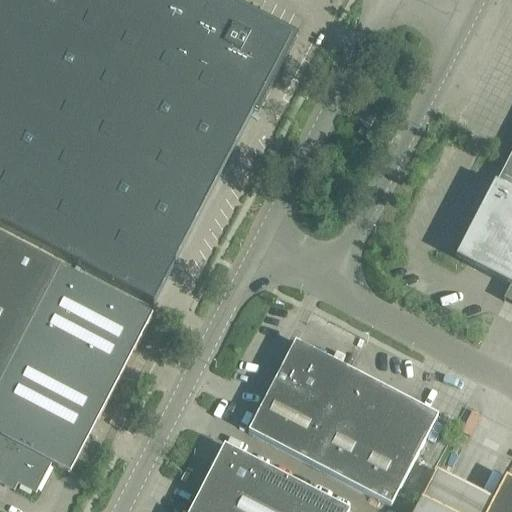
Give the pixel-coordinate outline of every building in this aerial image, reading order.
[(0,0),(0,227),(153,307),(173,269),(172,268),(291,39),(215,0),(0,0)] [(357,120),(370,127),(375,117),(363,110),(357,120)] [(358,133),(364,137),(368,131),(361,127),(358,133)] [(511,173),(511,174),(511,184),(501,179),(497,187),(495,187),(486,204),(477,200),(458,236),(467,241),(457,259),(510,287),(503,301),(511,306),(511,173)] [(0,384),(60,269),(0,237),(0,384)] [(152,316),(60,269),(0,384),(0,485),(2,486),(6,479),(36,495),(51,465),(70,475),(152,316)] [(295,344),(258,415),(248,434),(390,508),(437,418),(295,344)] [(349,511),(350,511),(224,447),(189,511),(349,511)] [(511,511),(511,482),(505,479),(488,511),(442,511),(421,501),(415,511),(511,511)]
